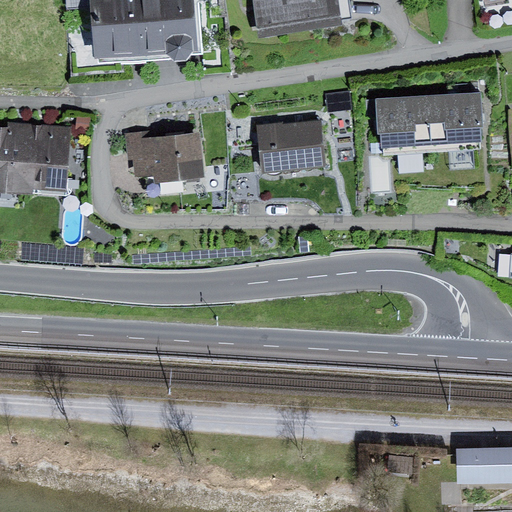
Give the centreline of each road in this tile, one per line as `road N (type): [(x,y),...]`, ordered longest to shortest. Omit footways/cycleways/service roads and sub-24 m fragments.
road 1 (residential): [(511,230),(120,217),(104,198),(98,155),(106,104),(132,96),(511,40)]
road 2 (secondary): [(0,274),(162,289),(408,272),(439,279),(457,294),(465,310),(464,357)]
road 3 (primary): [(464,357),(0,329)]
